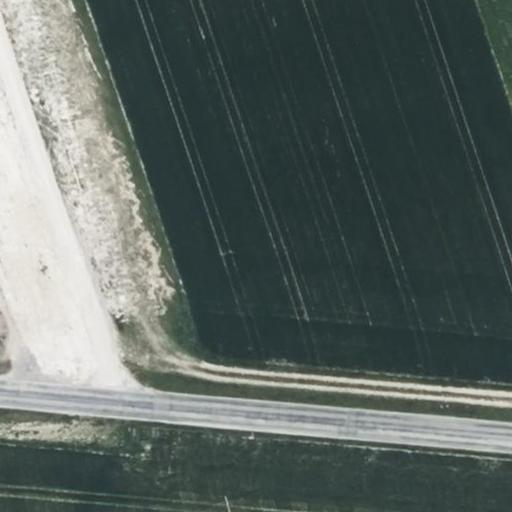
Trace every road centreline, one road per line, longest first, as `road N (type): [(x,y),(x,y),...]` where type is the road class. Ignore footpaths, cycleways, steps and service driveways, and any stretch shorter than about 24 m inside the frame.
road 1 (tertiary): [(511,438),(0,392)]
road 2 (track): [(0,45),(123,403)]
